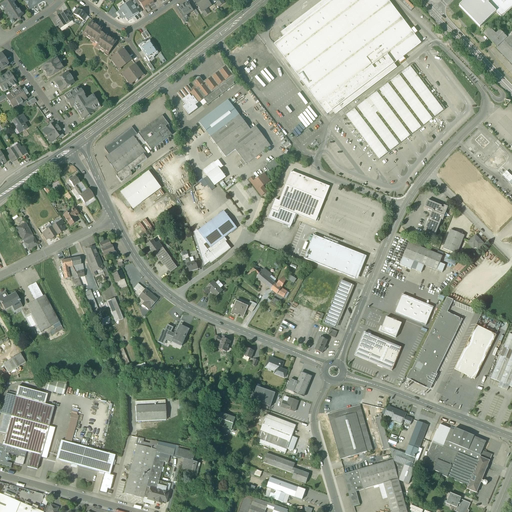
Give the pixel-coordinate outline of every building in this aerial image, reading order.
[(7,15),(16,9),(13,4),(15,3),(12,0),(10,0),(6,3),(5,2),(0,5),(6,14),(6,15),(7,15)] [(26,0),(25,1),(29,9),(34,7),(33,6),(38,3),(42,1),(41,0),(26,0)] [(127,21),(139,14),(130,0),(118,8),(120,11),(125,18),(127,21)] [(144,0),(138,0),(138,1),(140,5),(144,10),(149,7),(144,0)] [(211,6),(207,0),(193,0),(202,12),(207,9),(211,6)] [(388,0),(332,0),(274,44),(327,115),(337,107),(339,110),(347,104),(345,102),(421,44),(388,0)] [(408,0),(405,0),(404,2),(411,10),(415,7),(408,0)] [(490,0),(465,0),(459,6),(480,27),(496,12),(488,3),(490,0)] [(502,18),(511,8),(511,0),(490,0),(488,3),(496,12),(502,18)] [(187,3),(178,9),(183,17),(183,18),(193,11),(187,3)] [(16,9),(7,15),(8,16),(8,17),(11,21),(13,22),(17,20),(20,18),(23,16),(19,9),(17,10),(16,9)] [(86,16),(77,9),(73,14),(83,21),(86,16)] [(69,17),(66,12),(60,15),(66,25),(72,21),(70,18),(69,17)] [(60,15),(54,19),(54,20),(55,19),(58,24),(57,24),(58,25),(60,29),(66,25),(60,15)] [(94,24),(92,22),(91,24),(90,24),(84,33),(83,35),(85,36),(85,37),(90,40),(91,40),(97,44),(96,47),(99,49),(99,50),(104,53),(107,54),(108,53),(115,44),(114,43),(115,42),(113,40),(105,35),(104,36),(99,33),(102,29),(94,24)] [(489,29),(484,34),(489,39),(494,34),(489,29)] [(494,34),(489,39),(497,47),(506,38),(500,32),(496,36),(494,34)] [(511,32),(496,48),(511,63),(511,32)] [(149,41),(145,43),(143,44),(143,43),(138,46),(141,51),(142,50),(143,52),(143,53),(145,54),(144,55),(145,55),(146,57),(149,62),(154,59),(153,58),(155,57),(154,56),(158,54),(154,48),(153,46),(149,41)] [(131,60),(123,50),(118,54),(117,53),(116,54),(116,56),(111,60),(118,70),(131,60)] [(56,59),(43,67),(43,68),(43,69),(45,72),(45,73),(46,74),(48,77),(49,77),(49,78),(63,69),(56,59)] [(135,65),(122,75),(130,85),(135,81),(136,82),(138,81),(137,80),(142,76),(135,65)] [(176,94),(182,101),(186,106),(183,108),(189,116),(198,109),(196,106),(198,104),(204,100),(208,105),(235,85),(233,83),(237,80),(234,76),(226,65),(203,83),(200,78),(192,83),(195,86),(191,89),(188,85),(176,94)] [(411,66),(346,116),(379,160),(445,110),(411,66)] [(9,73),(0,78),(0,87),(3,92),(10,87),(9,87),(15,83),(16,84),(16,83),(16,81),(15,80),(14,80),(9,73)] [(66,74),(54,82),(57,87),(60,92),(74,83),(67,73),(66,74)] [(84,98),(83,97),(85,96),(81,91),(80,92),(77,88),(64,97),(66,101),(67,100),(68,102),(69,103),(68,104),(71,109),(75,106),(77,109),(76,110),(79,115),(80,117),(81,116),(84,119),(88,116),(87,116),(92,113),(97,109),(96,107),(99,106),(94,99),(93,100),(91,96),(86,99),(84,98)] [(19,89),(16,91),(15,90),(12,92),(13,93),(6,97),(13,108),(18,105),(18,106),(22,103),(22,102),(26,99),(25,97),(28,95),(24,89),(21,91),(19,89)] [(34,98),(26,103),(29,107),(37,102),(34,98)] [(199,123),(211,138),(240,116),(228,101),(199,123)] [(23,115),(12,122),(16,128),(16,129),(19,134),(27,129),(23,122),(26,120),(23,115)] [(162,116),(139,133),(145,142),(166,127),(168,130),(170,129),(169,128),(169,127),(168,126),(169,125),(162,116)] [(240,116),(211,138),(222,152),(251,130),(240,116)] [(48,129),(43,133),(50,141),(54,138),(55,139),(62,134),(60,131),(57,126),(56,126),(54,123),(47,128),(48,129)] [(251,130),(222,152),(226,158),(235,150),(246,164),(270,146),(256,126),(251,130)] [(166,127),(145,142),(146,143),(151,150),(172,135),(168,130),(166,127)] [(131,128),(106,147),(105,150),(109,155),(134,137),(136,135),(137,135),(131,128)] [(145,142),(139,133),(137,135),(136,135),(143,144),(146,143),(145,142)] [(143,144),(136,135),(134,137),(109,155),(105,158),(117,174),(118,174),(144,155),(146,153),(141,146),(143,144)] [(33,138),(27,141),(31,149),(37,146),(33,138)] [(18,145),(13,149),(19,158),(24,155),(20,149),(18,145)] [(37,146),(31,149),(35,156),(43,151),(43,150),(44,149),(42,146),(41,147),(40,145),(37,146)] [(19,158),(13,149),(8,152),(10,156),(14,161),(19,158)] [(144,155),(118,174),(117,174),(116,175),(116,177),(120,182),(122,183),(131,176),(131,174),(130,172),(147,159),(144,155)] [(275,160),(265,167),(270,173),(280,166),(275,160)] [(215,162),(203,171),(207,176),(218,168),(215,162)] [(218,168),(207,176),(215,186),(226,178),(218,168)] [(149,172),(120,193),(126,201),(130,205),(132,209),(161,188),(149,172)] [(327,186),(299,175),(292,172),(291,172),(289,179),(288,178),(288,179),(289,179),(286,185),(322,200),(327,186)] [(511,179),(511,177),(506,172),(503,175),(509,182),(511,179)] [(264,174),(256,180),(253,177),(249,180),(261,197),(268,192),(264,187),(270,182),(264,174)] [(75,177),(69,181),(73,187),(77,185),(80,183),(79,183),(75,177)] [(81,182),(79,183),(80,183),(77,185),(82,194),(87,191),(81,182)] [(77,185),(73,187),(79,196),(82,194),(77,185)] [(322,200),(286,185),(286,186),(284,191),(283,191),(284,191),(282,196),(281,196),(282,197),(280,202),(279,201),(279,202),(278,207),(280,208),(285,209),(285,210),(292,212),(292,213),(296,214),(299,215),(299,216),(299,215),(306,218),(305,218),(306,218),(313,221),(312,221),(313,221),(316,222),(318,217),(315,216),(322,200)] [(330,187),(327,186),(322,200),(315,216),(318,217),(330,187)] [(82,194),(79,196),(84,203),(94,197),(89,189),(87,191),(82,194)] [(275,200),(271,210),(278,213),(280,208),(278,207),(279,202),(275,200),(276,200),(275,200)] [(442,206),(428,200),(424,208),(432,211),(423,234),(434,238),(441,220),(443,221),(444,216),(446,213),(448,207),(445,206),(444,209),(441,208),(442,206)] [(292,212),(285,210),(285,209),(280,208),(278,213),(271,210),(268,218),(269,218),(275,221),(276,221),(283,223),(283,224),(291,227),(293,221),(294,221),(294,220),(293,220),(294,217),(295,217),(295,216),(296,214),(292,213),(292,212)] [(74,218),(70,211),(63,216),(70,226),(77,222),(74,218)] [(224,211),(198,231),(207,243),(211,248),(225,238),(237,228),(224,211)] [(26,223),(16,228),(19,234),(21,233),(24,240),(32,235),(26,223)] [(59,223),(52,227),(57,235),(64,231),(63,230),(59,223)] [(52,227),(45,232),(49,239),(50,240),(57,235),(52,227)] [(211,264),(231,249),(226,242),(227,241),(225,238),(211,248),(208,250),(204,245),(207,243),(198,231),(197,230),(194,233),(204,267),(210,263),(211,264)] [(464,236),(451,230),(443,249),(457,254),(464,236)] [(364,256),(314,236),(304,259),(355,279),(355,278),(364,256)] [(484,244),(475,236),(468,243),(472,247),(474,245),(478,250),(484,244)] [(34,238),(24,243),(28,250),(37,245),(34,238)] [(422,244),(411,239),(409,243),(420,247),(422,244)] [(108,240),(99,244),(103,254),(100,255),(101,257),(104,256),(114,251),(111,246),(112,246),(112,245),(110,246),(108,241),(109,241),(108,240)] [(156,243),(153,240),(147,245),(154,255),(155,254),(163,248),(160,244),(158,245),(157,244),(157,243),(156,243)] [(405,252),(403,257),(414,261),(420,247),(409,243),(406,250),(405,252)] [(94,247),(86,251),(88,256),(85,257),(89,266),(91,265),(94,272),(95,271),(98,270),(98,271),(100,272),(101,271),(102,269),(101,268),(102,268),(100,262),(99,262),(97,255),(94,247)] [(420,247),(414,261),(418,263),(424,265),(437,271),(440,263),(442,256),(420,247)] [(163,248),(155,254),(163,266),(164,265),(171,260),(171,259),(163,248)] [(114,251),(104,256),(105,258),(106,261),(111,259),(118,256),(115,252),(115,251),(114,251)] [(414,261),(403,257),(400,265),(411,270),(414,261)] [(80,258),(71,259),(72,267),(81,265),(80,258)] [(71,259),(61,261),(62,268),(67,267),(72,267),(71,259)] [(177,268),(171,260),(164,265),(171,273),(177,268)] [(191,263),(187,264),(189,272),(198,269),(197,265),(195,265),(194,262),(191,263)] [(424,265),(418,263),(415,271),(421,273),(424,265)] [(445,265),(440,263),(437,271),(442,273),(445,265)] [(254,269),(245,280),(251,285),(257,278),(260,274),(257,272),(254,269)] [(120,272),(112,275),(116,283),(124,280),(120,272)] [(268,279),(265,276),(261,273),(260,274),(257,278),(271,289),(275,284),(268,279)] [(295,283),(297,279),(291,275),(288,279),(295,283)] [(78,278),(75,279),(72,280),(76,290),(82,287),(78,278)] [(124,280),(116,283),(119,291),(127,288),(124,280)] [(222,291),(214,281),(204,290),(207,294),(210,291),(215,297),(222,291)] [(341,281),(324,323),(335,328),(353,285),(341,281)] [(59,322),(44,296),(43,297),(35,283),(28,287),(35,301),(27,305),(31,313),(41,332),(59,322)] [(275,284),(271,289),(277,294),(278,294),(281,289),(279,287),(276,285),(275,284)] [(353,285),(335,328),(337,328),(354,286),(353,285)] [(281,289),(278,294),(283,297),(286,292),(281,288),(281,289)] [(145,290),(138,297),(145,302),(142,306),(148,310),(151,307),(157,300),(154,297),(153,299),(148,295),(149,294),(145,290)] [(19,301),(15,293),(8,297),(6,293),(0,295),(0,301),(3,308),(10,304),(14,311),(22,307),(19,302),(20,301),(19,301)] [(432,307),(402,295),(395,312),(425,324),(432,307)] [(115,298),(106,302),(115,322),(123,319),(115,298)] [(447,298),(412,371),(408,378),(429,388),(436,374),(463,320),(447,312),(453,300),(447,298)] [(248,307),(237,301),(232,313),(236,315),(237,313),(244,316),(248,307)] [(31,313),(27,305),(21,309),(25,317),(31,313)] [(402,324),(386,317),(380,332),(396,338),(402,324)] [(496,335),(476,325),(454,369),(475,379),(496,335)] [(163,330),(158,342),(163,345),(166,339),(169,332),(170,333),(172,328),(168,326),(165,331),(163,330)] [(175,335),(171,333),(170,333),(169,332),(166,339),(181,346),(182,344),(183,344),(185,340),(184,339),(184,337),(185,337),(188,330),(180,326),(175,335)] [(337,332),(330,329),(328,335),(335,338),(337,332)] [(378,338),(364,332),(355,356),(369,361),(378,338)] [(511,334),(509,333),(491,378),(499,382),(497,387),(507,391),(509,386),(511,387),(511,334)] [(231,342),(223,338),(222,340),(219,339),(218,342),(221,343),(219,347),(218,349),(221,350),(226,352),(228,348),(231,342)] [(401,348),(378,338),(369,361),(392,371),(401,348)] [(326,345),(318,342),(315,350),(322,354),(324,350),(325,350),(326,348),(325,348),(326,345)] [(254,351),(247,348),(244,356),(245,356),(245,357),(247,357),(251,359),(254,351)] [(20,354),(3,364),(8,373),(25,363),(20,354)] [(282,363),(270,358),(266,367),(276,370),(275,374),(284,378),(286,372),(281,370),(281,369),(280,369),(282,363)] [(312,377),(301,373),(297,382),(293,393),(304,397),(312,377)] [(297,382),(291,379),(286,390),(293,393),(297,382)] [(66,385),(47,380),(44,390),(64,395),(66,385)] [(20,387),(17,397),(45,404),(48,394),(20,387)] [(275,393),(258,387),(254,399),(271,405),(275,393)] [(17,397),(6,394),(0,413),(10,416),(49,427),(54,407),(45,404),(17,397)] [(298,401),(290,398),(288,403),(286,409),(294,412),(298,401)] [(155,406),(135,407),(136,422),(157,421),(166,421),(165,409),(165,405),(155,406)] [(360,406),(328,415),(341,459),(372,450),(360,406)] [(406,415),(396,411),(396,410),(388,407),(385,415),(392,418),(392,420),(402,424),(403,424),(403,423),(405,417),(406,415)] [(231,417),(221,413),(217,423),(231,428),(233,423),(229,422),(231,417)] [(72,415),(65,441),(71,442),(78,416),(72,415)] [(296,426),(267,415),(265,420),(294,431),(296,426)] [(49,427),(10,416),(6,433),(0,431),(0,451),(2,452),(1,452),(2,452),(2,451),(5,452),(5,453),(9,453),(8,454),(9,454),(12,454),(12,455),(12,454),(18,456),(21,457),(24,458),(24,459),(26,452),(31,453),(41,456),(49,427)] [(384,450),(390,449),(381,417),(375,419),(384,450)] [(412,419),(405,417),(403,423),(410,425),(412,419)] [(294,431),(265,420),(258,438),(287,449),(292,437),(294,431)] [(428,425),(418,422),(409,445),(413,447),(419,449),(428,425)] [(450,429),(440,425),(433,442),(443,447),(458,453),(479,461),(480,458),(481,456),(480,456),(445,441),(450,429)] [(55,428),(49,427),(41,456),(41,457),(46,459),(55,428)] [(454,431),(450,429),(445,441),(480,456),(486,442),(474,437),(474,436),(455,428),(454,431)] [(297,438),(292,437),(287,449),(293,451),(297,438)] [(144,439),(137,438),(135,445),(137,445),(156,450),(157,446),(143,442),(144,439)] [(287,449),(258,438),(256,442),(286,453),(287,449)] [(115,456),(61,441),(56,460),(106,474),(110,475),(115,456)] [(433,442),(422,468),(432,472),(443,447),(433,442)] [(156,450),(137,445),(124,493),(143,499),(156,452),(156,450)] [(175,450),(157,445),(157,446),(156,450),(156,452),(173,456),(175,450)] [(419,449),(413,447),(409,456),(415,458),(419,449)] [(458,453),(443,447),(432,472),(433,472),(433,471),(443,474),(442,476),(447,478),(458,453)] [(195,454),(178,449),(176,457),(185,459),(182,470),(194,473),(197,463),(193,461),(195,454)] [(405,454),(397,451),(397,452),(393,461),(411,468),(415,458),(409,456),(405,454)] [(492,455),(483,451),(481,456),(480,458),(489,462),(492,455)] [(156,452),(143,499),(165,504),(168,492),(165,492),(168,483),(159,481),(164,463),(168,464),(170,456),(156,452)] [(41,456),(31,453),(27,467),(37,470),(41,457),(41,456)] [(479,461),(458,453),(447,478),(468,486),(468,487),(479,461)] [(295,464),(267,454),(263,463),(291,473),(294,474),(295,470),(293,469),(295,464)] [(23,466),(24,459),(24,458),(21,457),(18,456),(18,458),(16,458),(14,464),(23,466)] [(489,462),(480,458),(479,461),(468,487),(468,486),(467,489),(476,493),(481,483),(482,481),(489,462)] [(393,460),(359,470),(364,489),(383,484),(398,479),(393,461),(393,460)] [(411,468),(393,461),(398,479),(399,481),(408,484),(414,469),(411,468)] [(256,470),(249,467),(247,474),(254,476),(256,470)] [(303,473),(295,470),(294,474),(292,478),(300,481),(300,482),(305,484),(309,474),(303,472),(303,473)] [(359,470),(351,472),(356,491),(364,489),(359,470)] [(351,472),(344,474),(354,506),(360,505),(356,491),(351,472)] [(110,475),(106,474),(105,477),(103,477),(99,492),(106,494),(107,489),(110,490),(114,476),(110,475)] [(304,490),(281,482),(270,478),(267,487),(277,491),(276,494),(271,493),(269,497),(283,502),(286,494),(300,499),(304,490)] [(398,479),(383,484),(391,511),(392,511),(406,508),(399,481),(398,479)] [(461,498),(450,493),(447,502),(451,504),(450,505),(457,508),(455,511),(456,511),(468,511),(469,511),(468,510),(470,503),(461,499),(461,498)] [(0,511),(42,511),(0,494),(0,511)] [(249,511),(254,498),(245,495),(238,511),(249,511)] [(275,506),(254,498),(249,511),(265,511),(267,508),(274,510),(275,506)]
